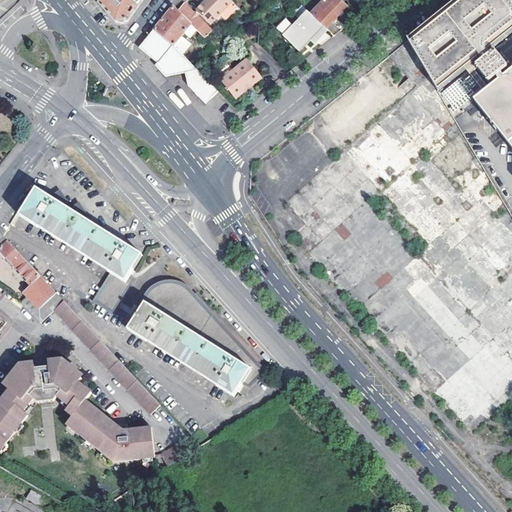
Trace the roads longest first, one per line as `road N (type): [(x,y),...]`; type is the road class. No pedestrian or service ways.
road 1 (secondary): [(480,511),(274,281),(203,175)]
road 2 (secondary): [(210,261),(433,511)]
road 3 (tertiary): [(419,0),(203,175)]
road 4 (secondary): [(129,172),(210,261)]
